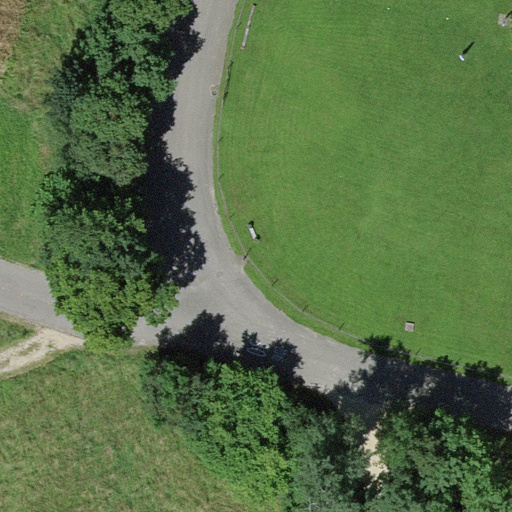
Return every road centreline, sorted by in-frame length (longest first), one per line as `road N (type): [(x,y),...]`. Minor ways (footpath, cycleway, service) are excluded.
road 1 (residential): [(205,0),(182,164),(212,264),(259,338)]
road 2 (residential): [(0,282),(259,338)]
road 3 (residential): [(259,338),(511,403)]
road 4 (track): [(324,358),(368,423),(380,511)]
